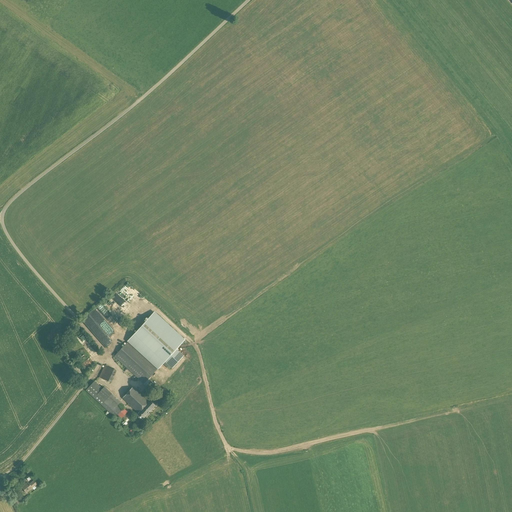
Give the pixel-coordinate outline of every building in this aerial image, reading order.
[(126,299),(129,297),(120,290),(118,292),(126,299)] [(184,340),(154,312),(114,356),(144,384),(158,368),(158,369),(163,364),(168,369),(170,367),(172,368),(183,356),(176,349),(184,340)] [(109,383),(115,371),(104,366),(98,378),(109,383)] [(83,376),(78,367),(73,370),(78,379),(83,376)] [(96,395),(102,401),(110,392),(105,386),(96,395)] [(133,387),(127,393),(149,412),(155,406),(149,401),(133,387)] [(149,412),(127,393),(122,398),(138,413),(137,414),(142,419),(149,412)] [(127,412),(123,409),(118,415),(121,418),(127,412)] [(28,483),(22,487),(26,493),(32,488),(37,484),(35,481),(30,485),(28,483)] [(16,495),(11,497),(16,505),(21,503),(19,501),(17,496),(16,495)]
